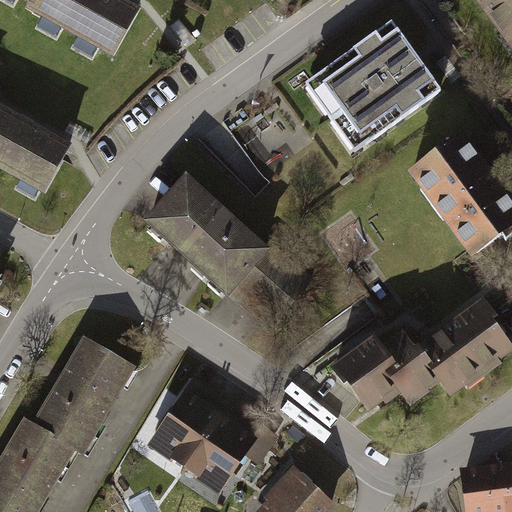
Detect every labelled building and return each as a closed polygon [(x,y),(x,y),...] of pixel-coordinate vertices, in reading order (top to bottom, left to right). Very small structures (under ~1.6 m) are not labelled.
[(9,0),(36,14),(43,0),(9,0)] [(139,20),(101,0),(43,0),(36,14),(30,27),(113,70),(139,20)] [(511,0),(464,0),(509,67),(511,65),(511,0)] [(447,92),(390,15),(297,84),(355,161),(447,92)] [(71,156),(0,117),(0,186),(43,209),(71,156)] [(511,234),(511,199),(459,128),(401,171),(471,265),(511,234)] [(263,242),(178,169),(137,218),(222,289),(231,278),(263,242)] [(297,292),(309,277),(268,237),(263,242),(231,278),(253,298),(276,273),(297,292)] [(297,292),(276,273),(253,298),(274,317),(297,292)] [(484,301),(416,351),(441,388),(451,401),(467,390),(469,393),(503,368),(500,365),(511,356),(511,349),(494,326),(499,323),(484,301)] [(133,366),(77,335),(27,424),(70,449),(82,456),(133,366)] [(375,340),(331,372),(345,393),(348,389),(369,417),(384,406),(387,409),(401,400),(411,412),(441,388),(416,351),(404,335),(384,349),(375,340)] [(170,458),(182,467),(220,411),(193,392),(200,383),(193,377),(151,436),(171,450),(170,458)] [(220,411),(182,467),(193,474),(202,472),(220,484),(262,424),(254,419),(246,429),(220,411)] [(32,511),(70,449),(27,424),(13,416),(0,439),(0,511),(32,511)] [(330,511),(337,505),(293,465),(263,496),(267,500),(255,511),(330,511)] [(511,511),(511,466),(466,472),(470,511),(511,511)]
